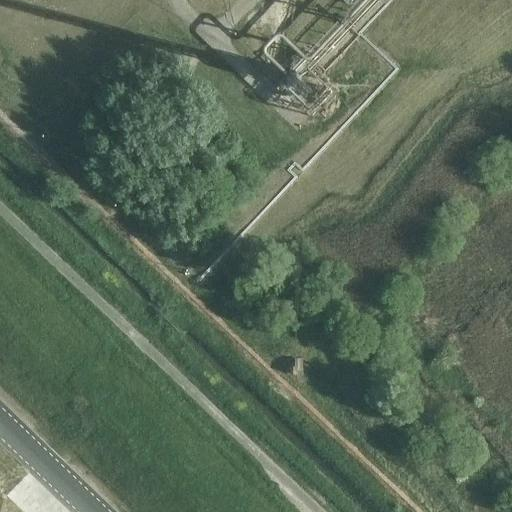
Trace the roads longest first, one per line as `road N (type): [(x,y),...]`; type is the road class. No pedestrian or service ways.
road 1 (unclassified): [(319,511),(0,210)]
road 2 (unclassified): [(100,511),(0,419)]
